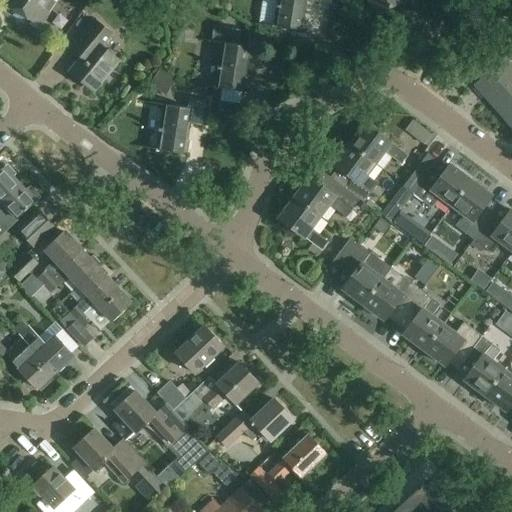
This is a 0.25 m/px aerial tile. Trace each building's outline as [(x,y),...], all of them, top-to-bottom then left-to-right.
[(2,0),(2,1),(16,10),(15,11),(24,17),(25,16),(40,27),(50,12),(44,8),(49,0),(2,0)] [(276,0),(272,26),(301,31),(306,0),(319,3),(319,0),(276,0)] [(368,0),(376,16),(402,2),(401,0),(368,0)] [(93,91),(119,60),(102,46),(112,34),(95,20),(70,50),(81,59),(70,72),(93,91)] [(245,47),(238,46),(241,30),(214,26),(212,41),(222,43),(214,89),(242,93),(246,63),(261,65),(265,39),(247,37),(245,47)] [(504,58),(474,85),(491,103),(511,84),(511,66),(508,63),(511,59),(511,48),(503,56),(504,58)] [(511,84),(491,103),(507,121),(511,117),(511,84)] [(187,109),(163,104),(155,149),(183,154),(188,124),(202,127),(206,101),(189,98),(187,109)] [(364,125),(349,146),(375,165),(383,154),(400,166),(407,157),(364,125)] [(431,135),(422,128),(415,137),(424,144),(431,135)] [(375,165),(349,146),(333,167),(343,175),(336,184),(359,200),(363,204),(377,185),(366,177),(375,165)] [(403,187),(413,195),(433,168),(423,161),(403,187)] [(439,197),(452,207),(472,180),(450,165),(442,175),(433,168),(413,195),(431,208),(439,197)] [(0,201),(2,203),(21,185),(5,168),(0,171),(0,201)] [(359,200),(336,184),(327,177),(320,185),(309,177),(293,198),(319,217),(327,206),(344,219),(359,200)] [(455,225),(474,240),(494,214),(484,206),(492,196),(472,180),(452,207),(463,215),(455,225)] [(26,191),(21,185),(2,203),(0,204),(0,218),(9,211),(17,220),(36,202),(40,198),(30,187),(26,191)] [(319,217),(293,198),(277,219),(320,251),(326,242),(309,230),(319,217)] [(392,222),(402,209),(392,202),(382,215),(392,222)] [(500,243),(511,251),(511,210),(503,221),(494,214),(474,240),(492,253),(500,243)] [(400,227),(407,217),(401,212),(393,222),(400,227)] [(55,228),(42,214),(21,234),(34,248),(55,228)] [(423,229),(416,239),(422,243),(430,234),(423,229)] [(46,270),(54,278),(82,252),(65,234),(45,253),(54,261),(45,269),(46,270)] [(331,265),(340,272),(360,245),(351,239),(331,265)] [(360,245),(340,272),(349,279),(342,289),(363,305),(390,268),(379,259),(360,245)] [(449,264),(456,255),(448,249),(441,258),(449,264)] [(82,252),(54,278),(61,285),(69,278),(79,288),(98,269),(97,268),(101,265),(93,257),(89,260),(82,252)] [(19,281),(37,264),(29,255),(11,272),(19,281)] [(390,268),(363,305),(383,320),(391,310),(401,318),(421,291),(402,277),(390,268)] [(115,287),(98,269),(79,288),(87,297),(79,304),(86,313),(95,305),(111,290),(115,287)] [(46,270),(37,279),(45,288),(54,278),(46,270)] [(54,278),(45,288),(51,294),(61,285),(54,278)] [(131,304),(115,287),(111,290),(95,305),(112,323),(131,304)] [(421,291),(401,318),(410,325),(403,335),(424,351),(443,324),(432,316),(440,305),(421,291)] [(511,296),(509,295),(502,305),(510,311),(511,308),(511,296)] [(79,304),(69,314),(77,321),(86,313),(79,304)] [(511,316),(506,312),(496,325),(511,336),(511,316)] [(77,321),(67,330),(83,348),(93,339),(84,328),(93,320),(86,313),(77,321)] [(455,333),(443,324),(424,351),(444,366),(452,356),(462,363),(482,336),(464,322),(455,333)] [(38,356),(56,374),(73,358),(55,338),(47,346),(28,326),(19,335),(28,345),(38,356)] [(224,347),(206,328),(177,356),(195,375),(224,347)] [(501,350),(482,336),(462,363),(471,370),(464,380),(485,396),(505,370),(493,361),(501,350)] [(21,351),(30,361),(19,372),(37,391),(40,389),(42,392),(56,378),(54,376),(56,374),(38,356),(28,345),(21,351)] [(218,387),(204,400),(213,410),(227,396),(235,405),(258,384),(241,365),(218,387)] [(511,375),(505,370),(485,396),(506,412),(511,403),(511,375)] [(174,410),(185,399),(169,383),(158,393),(174,410)] [(165,404),(155,413),(135,392),(115,411),(136,433),(146,424),(178,458),(189,470),(209,451),(188,429),(181,422),(172,412),(165,404)] [(200,403),(191,394),(174,411),(172,412),(181,422),(201,404),(200,403)] [(244,432),(245,433),(252,441),(261,433),(270,443),(294,421),(275,401),(254,421),(252,422),(244,414),(218,439),(227,448),(244,432)] [(95,427),(72,448),(94,472),(105,462),(124,483),(137,471),(160,495),(168,489),(145,464),(146,463),(123,439),(114,448),(95,427)] [(285,459),(274,469),(283,479),(294,469),(303,478),(327,455),(308,435),(283,458),(285,459)] [(198,465),(227,489),(237,477),(208,453),(198,465)] [(259,467),(250,476),(276,504),(285,495),(277,486),(259,467)] [(54,510),(64,501),(72,510),(82,501),(74,492),(75,491),(53,468),(33,487),(54,510)] [(271,502),(250,480),(220,508),(213,500),(202,511),(201,511),(263,511),(262,510),(271,502)] [(453,511),(425,482),(393,511),(453,511)]
